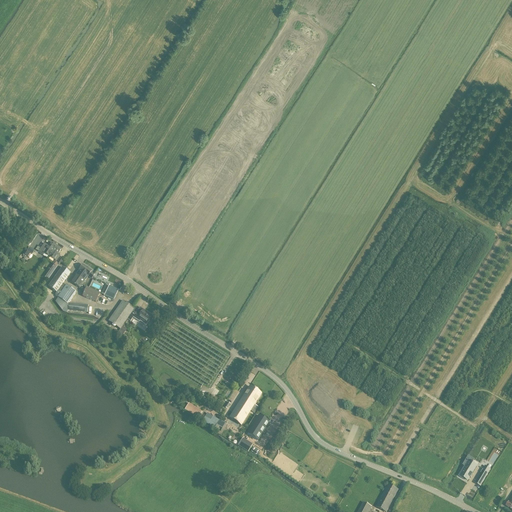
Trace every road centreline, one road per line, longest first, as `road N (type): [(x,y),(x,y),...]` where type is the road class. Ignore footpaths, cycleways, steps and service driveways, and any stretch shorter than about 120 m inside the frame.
road 1 (tertiary): [(343,454),(316,439),(268,373),(0,200)]
road 2 (tertiary): [(473,511),(343,454)]
